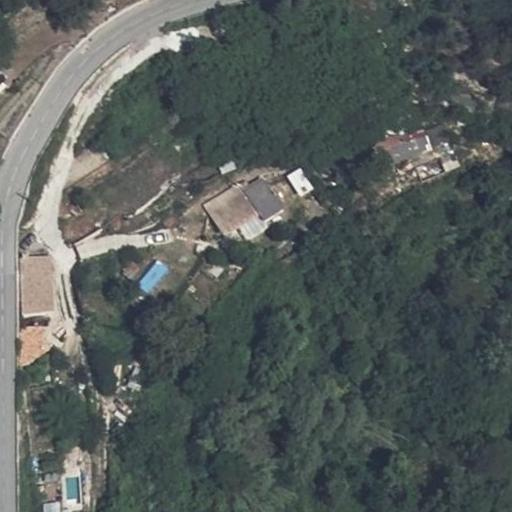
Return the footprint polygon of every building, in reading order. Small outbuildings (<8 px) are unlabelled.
[(394,120),(399,135),(367,147),(371,158),(422,137),(412,112),(394,120)] [(394,120),(362,133),(367,147),(399,135),(394,120)] [(210,196),(217,206),(222,214),(242,201),(215,157),(194,170),(210,196)] [(210,196),(194,170),(163,190),(180,215),(210,196)] [(210,196),(180,215),(186,225),(217,206),(210,196)] [(53,322),(54,262),(22,262),(23,322),(53,322)] [(53,348),(53,322),(23,322),(23,347),(53,348)]
